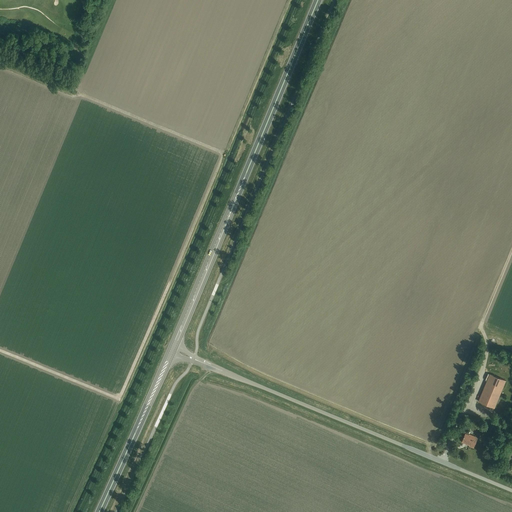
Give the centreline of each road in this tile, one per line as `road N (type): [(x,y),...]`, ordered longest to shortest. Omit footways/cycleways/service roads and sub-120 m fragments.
road 1 (unclassified): [(511,493),(174,353)]
road 2 (trunk): [(262,134),(169,351)]
road 3 (trunk): [(174,353),(262,134)]
road 4 (trunk): [(262,134),(318,0)]
